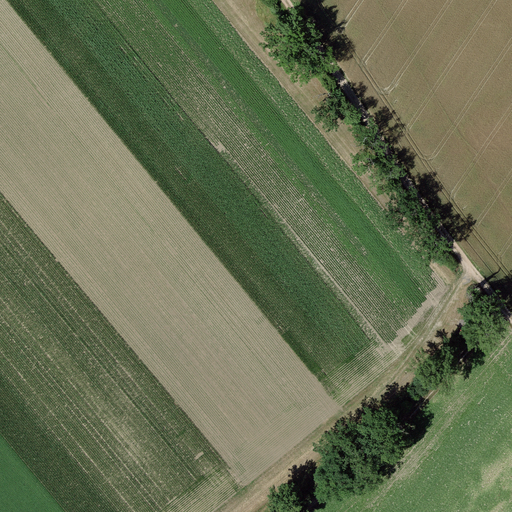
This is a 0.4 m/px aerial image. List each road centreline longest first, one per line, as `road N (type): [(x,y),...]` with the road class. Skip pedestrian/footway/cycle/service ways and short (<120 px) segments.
road 1 (track): [(285,0),(505,310)]
road 2 (track): [(511,319),(505,310),(365,461),(301,511)]
